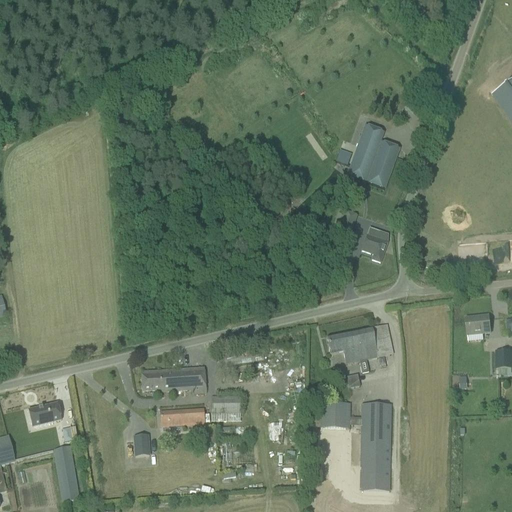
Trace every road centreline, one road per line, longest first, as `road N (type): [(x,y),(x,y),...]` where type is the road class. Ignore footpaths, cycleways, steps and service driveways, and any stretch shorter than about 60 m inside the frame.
road 1 (unclassified): [(0,391),(406,294)]
road 2 (unclassified): [(406,294),(404,230),(483,0)]
